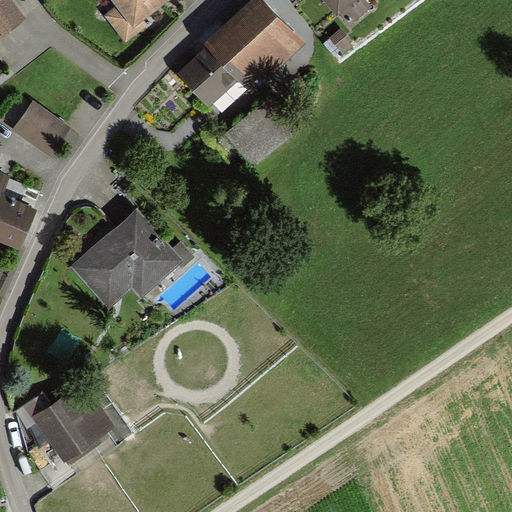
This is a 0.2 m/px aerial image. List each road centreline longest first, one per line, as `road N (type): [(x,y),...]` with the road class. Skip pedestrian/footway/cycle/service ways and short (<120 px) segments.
road 1 (residential): [(222,0),(72,176),(0,348)]
road 2 (residential): [(511,310),(215,511)]
